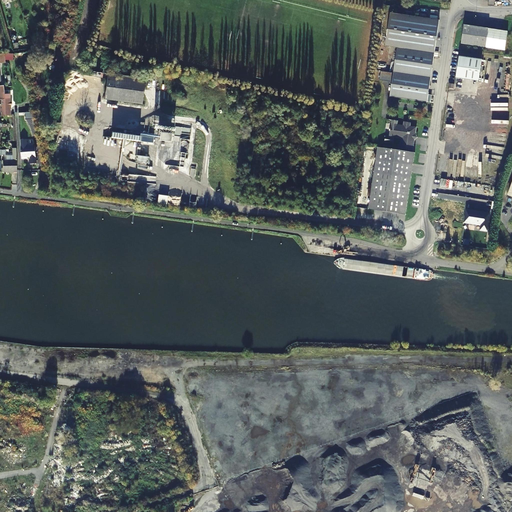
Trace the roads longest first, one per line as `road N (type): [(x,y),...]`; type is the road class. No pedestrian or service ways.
road 1 (unclassified): [(44,196),(412,255)]
road 2 (unclassified): [(421,225),(455,7)]
road 3 (unclassified): [(412,229),(243,209),(198,189)]
road 4 (unknown): [(207,194),(210,150),(201,125),(96,113)]
